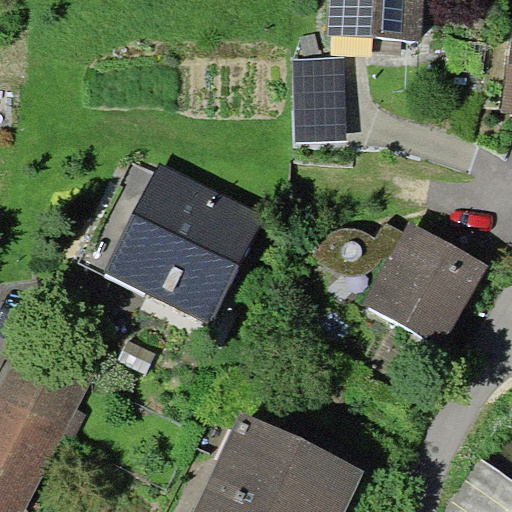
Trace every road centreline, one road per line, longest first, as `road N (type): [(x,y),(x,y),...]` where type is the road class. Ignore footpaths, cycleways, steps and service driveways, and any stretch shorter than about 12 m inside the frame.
road 1 (residential): [(415,511),(427,457),(511,300)]
road 2 (unknown): [(0,335),(26,299),(43,293),(71,291),(108,307)]
